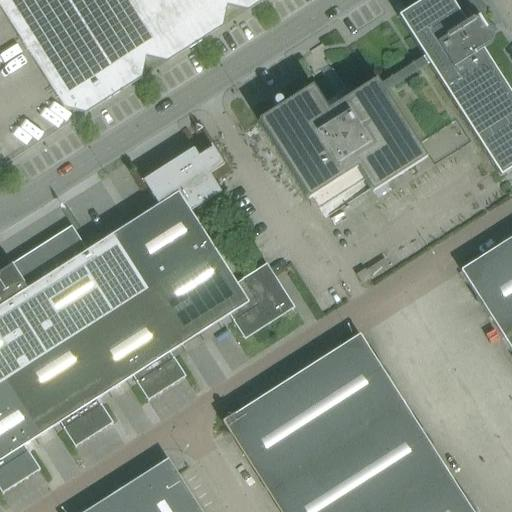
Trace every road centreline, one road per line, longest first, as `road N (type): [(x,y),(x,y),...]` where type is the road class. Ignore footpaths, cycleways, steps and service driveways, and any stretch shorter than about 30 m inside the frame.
road 1 (tertiary): [(0,212),(339,0)]
road 2 (unclassified): [(186,425),(511,216)]
road 3 (unclassified): [(47,511),(186,425)]
